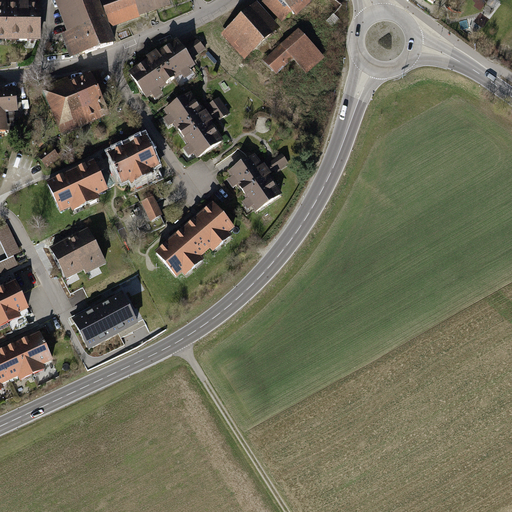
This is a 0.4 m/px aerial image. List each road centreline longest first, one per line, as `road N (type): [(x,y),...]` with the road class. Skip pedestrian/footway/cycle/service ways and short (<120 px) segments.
road 1 (secondary): [(0,426),(179,341),(261,275),(317,200),(371,66)]
road 2 (track): [(179,341),(287,511)]
road 3 (residential): [(109,56),(181,175),(198,185)]
